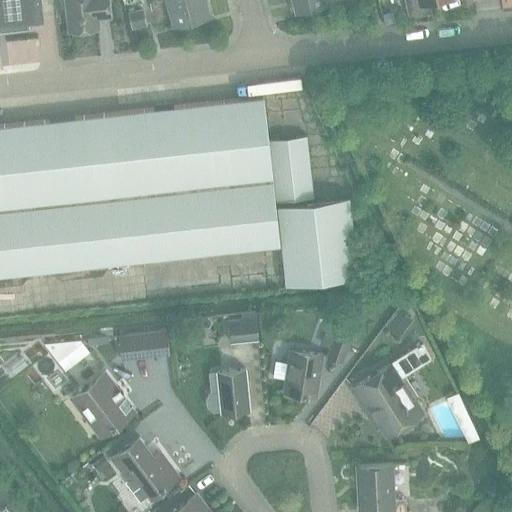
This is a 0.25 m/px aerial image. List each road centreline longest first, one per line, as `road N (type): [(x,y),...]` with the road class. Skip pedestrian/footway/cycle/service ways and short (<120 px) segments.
road 1 (unclassified): [(0,90),(260,58)]
road 2 (unclassified): [(260,58),(492,39)]
road 3 (residential): [(316,511),(311,446),(262,443),(226,467)]
